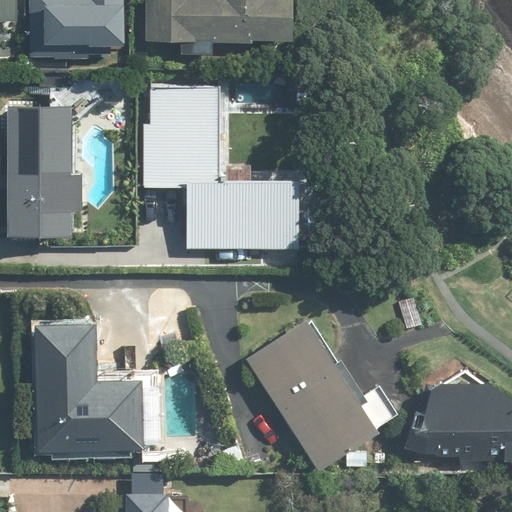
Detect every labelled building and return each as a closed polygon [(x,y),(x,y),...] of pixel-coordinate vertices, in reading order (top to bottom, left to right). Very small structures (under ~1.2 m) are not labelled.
[(95,54),(95,42),(124,42),(124,0),(30,0),(30,53),(95,54)] [(182,39),(182,50),(211,51),(211,35),(292,35),(292,0),(147,0),(148,38),(182,39)] [(299,177),(223,177),(223,87),(145,87),(145,183),(189,183),(189,246),(299,246),(299,177)] [(10,171),(0,170),(0,185),(10,186),(10,233),(73,233),(74,101),(11,101),(10,171)] [(409,283),(391,291),(409,333),(427,325),(409,283)] [(310,317),(247,356),(319,468),(381,428),(310,317)] [(142,376),(97,377),(96,320),(35,321),(38,447),(143,445),(142,376)] [(426,383),(407,445),(506,472),(511,470),(511,394),(485,379),(441,379),(426,383)] [(169,511),(169,491),(127,491),(127,511),(169,511)]
